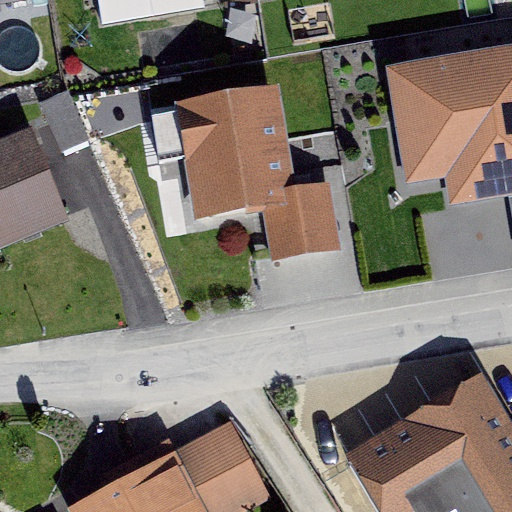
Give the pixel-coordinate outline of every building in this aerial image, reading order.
[(39,0),(0,0),(0,10),(40,6),(39,0)] [(80,0),(82,11),(159,0),(80,0)] [(511,190),(511,66),(392,92),(410,176),(447,168),(455,202),(511,190)] [(62,96),(37,108),(57,152),(82,141),(62,96)] [(266,107),(174,122),(190,223),(258,212),(264,255),(328,245),(319,192),(281,198),(266,107)] [(0,260),(64,233),(25,142),(0,153),(0,260)] [(511,511),(511,445),(478,390),(350,466),(377,511),(424,511),(455,494),(465,511),(511,511)] [(187,511),(166,471),(86,511),(187,511)]
